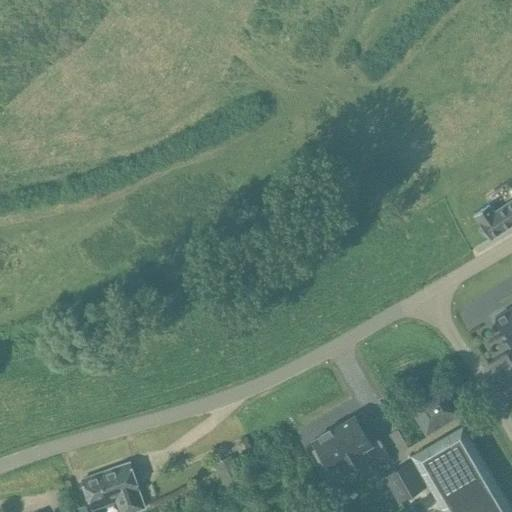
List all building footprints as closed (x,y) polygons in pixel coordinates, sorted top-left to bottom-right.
[(511,187),(510,189),(511,192),(511,199),(494,211),(489,203),(474,213),(479,221),(482,226),(479,228),(485,236),(487,234),(490,239),(511,224),(511,187)] [(511,307),(495,318),(511,346),(511,307)] [(443,385),(410,405),(427,433),(460,413),(443,385)] [(372,445),(355,415),(353,416),(354,416),(353,417),(315,439),(315,438),(314,439),(331,469),(333,468),(332,468),(339,464),(344,472),(369,457),(364,449),(369,446),(371,445),(371,446),(372,445)] [(511,511),(511,508),(463,425),(412,456),(444,511),(511,511)] [(244,483),(233,461),(218,469),(229,490),(244,483)] [(140,491),(130,463),(83,480),(93,509),(118,499),(122,511),(131,511),(145,507),(139,491),(140,491)] [(398,470),(385,477),(399,501),(412,494),(398,470)]
